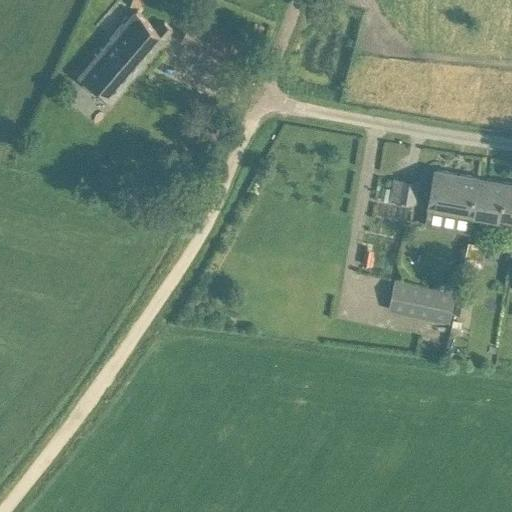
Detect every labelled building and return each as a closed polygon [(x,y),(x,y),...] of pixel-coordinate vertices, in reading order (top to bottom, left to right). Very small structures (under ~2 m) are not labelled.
[(81,76),(110,102),(166,37),(165,37),(173,29),(165,22),(157,30),(136,12),(81,76)] [(190,20),(181,40),(234,65),(243,45),(190,20)] [(428,209),(475,217),(478,199),(476,199),(479,177),(435,169),(428,209)] [(478,199),(475,217),(511,223),(511,183),(479,177),(476,199),(478,199)] [(403,180),(400,200),(415,202),(419,183),(403,180)] [(482,264),(487,243),(469,239),(464,260),(482,264)] [(395,280),(389,309),(449,321),(455,292),(395,280)] [(455,312),(466,314),(470,296),(458,293),(455,312)]
